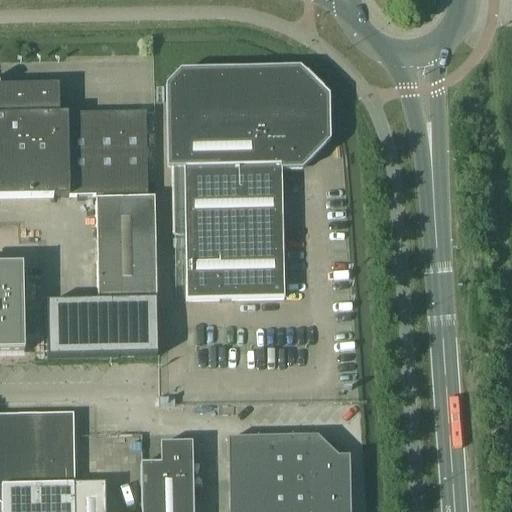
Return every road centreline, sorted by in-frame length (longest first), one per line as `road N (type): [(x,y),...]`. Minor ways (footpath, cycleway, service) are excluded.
road 1 (tertiary): [(453,511),(419,52)]
road 2 (unclassified): [(0,394),(157,389)]
